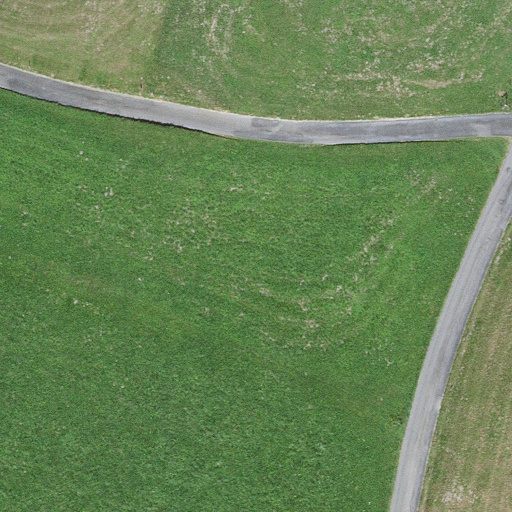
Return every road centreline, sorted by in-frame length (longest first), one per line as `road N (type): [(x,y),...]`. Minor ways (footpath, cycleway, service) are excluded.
road 1 (track): [(0,74),(95,100),(266,128),(511,123)]
road 2 (unclassified): [(511,183),(441,345),(401,511)]
